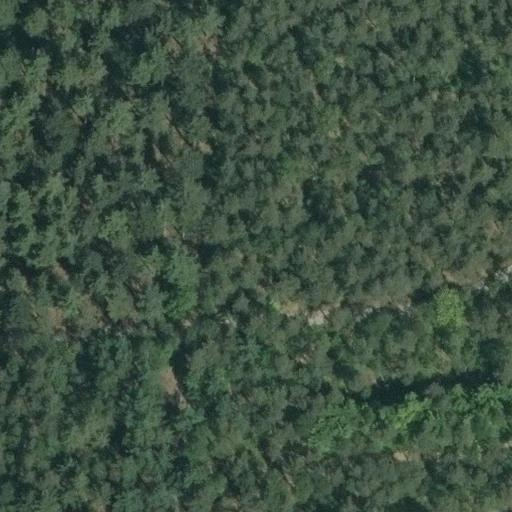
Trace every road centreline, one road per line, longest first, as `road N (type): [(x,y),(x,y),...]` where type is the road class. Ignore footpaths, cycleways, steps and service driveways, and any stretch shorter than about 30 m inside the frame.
road 1 (track): [(511,271),(407,306),(172,330),(165,511)]
road 2 (track): [(0,343),(172,330)]
